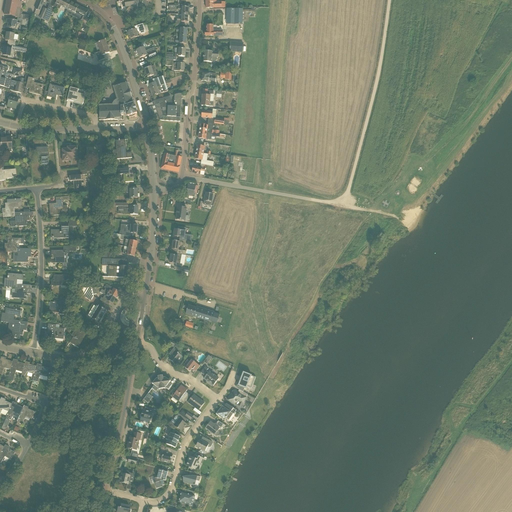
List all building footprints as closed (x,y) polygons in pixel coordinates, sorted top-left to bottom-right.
[(19,18),(20,14),(22,1),(25,2),(25,0),(7,0),(4,15),(18,18),(19,18)] [(46,1),(46,0),(39,0),(36,9),(35,12),(39,14),(44,0),(46,1)] [(67,10),(71,2),(67,0),(53,0),(51,5),(49,4),(43,19),(49,22),(55,8),(60,10),(61,7),(67,10)] [(115,0),(116,3),(125,2),(125,7),(131,6),(131,8),(133,9),(135,9),(135,11),(149,9),(148,0),(149,0),(115,0)] [(213,0),(205,0),(206,8),(214,8),(225,8),(225,2),(213,2),(213,0)] [(85,18),(88,11),(79,6),(71,2),(67,10),(75,14),(75,13),(81,16),(80,20),(83,21),(85,18)] [(182,11),(182,15),(188,15),(189,7),(182,7),(182,8),(178,7),(178,10),(182,11)] [(243,9),(227,9),(227,24),(243,25),(243,9)] [(30,16),(22,14),(20,14),(19,18),(18,18),(17,22),(7,20),(6,23),(8,24),(8,28),(16,30),(17,26),(20,26),(19,32),(26,33),(27,27),(30,16)] [(181,22),(188,23),(188,15),(182,15),(181,18),(177,18),(177,21),(181,21),(181,22)] [(141,24),(137,26),(131,27),(132,30),(129,31),(129,32),(128,32),(129,35),(130,35),(131,39),(139,36),(139,34),(140,33),(141,35),(145,34),(145,32),(143,24),(141,25),(141,24)] [(213,25),(206,25),(206,32),(205,32),(204,33),(204,35),(205,36),(213,36),(222,36),(223,30),(213,30),(213,25)] [(187,36),(187,29),(180,28),(180,29),(176,29),(176,32),(180,32),(180,36),(187,36)] [(77,32),(75,39),(80,40),(84,41),(85,34),(81,33),(77,32)] [(19,35),(7,33),(5,41),(8,41),(7,45),(10,45),(15,46),(16,41),(18,41),(19,35)] [(186,44),(187,36),(180,36),(179,40),(175,39),(175,43),(179,43),(179,44),(186,44)] [(103,55),(109,53),(105,41),(97,44),(101,52),(96,54),(99,61),(105,59),(103,55)] [(244,43),(230,42),(229,52),(243,53),(244,43)] [(140,49),(137,50),(140,58),(148,54),(150,58),(156,56),(155,51),(153,48),(150,50),(145,51),(144,48),(144,47),(145,46),(145,45),(145,44),(144,43),(143,43),(139,45),(140,49)] [(11,49),(4,48),(3,55),(8,56),(8,57),(13,58),(14,51),(14,50),(11,49)] [(165,60),(174,60),(178,61),(178,56),(185,57),(186,49),(175,48),(175,52),(174,57),(168,57),(165,56),(165,60)] [(217,61),(217,58),(219,58),(219,52),(213,52),(204,51),(203,62),(212,63),(214,63),(217,61)] [(173,63),(174,60),(165,60),(165,66),(172,66),(172,71),(174,71),(184,72),(184,64),(173,63)] [(147,77),(153,76),(154,77),(158,76),(154,66),(152,66),(151,63),(143,66),(144,71),(145,70),(147,77)] [(231,80),(232,73),(220,72),(220,78),(225,78),(225,80),(231,80)] [(216,74),(209,73),(202,73),(202,76),(201,76),(201,77),(202,78),(201,81),(209,82),(216,82),(216,74)] [(163,76),(147,82),(149,90),(150,89),(153,96),(168,91),(166,84),(163,76)] [(11,80),(6,79),(0,77),(0,85),(9,88),(11,80)] [(29,78),(26,87),(30,87),(29,93),(40,95),(43,85),(34,83),(35,79),(29,78)] [(21,93),(23,83),(19,82),(17,82),(15,92),(21,93)] [(99,107),(99,114),(100,118),(103,118),(103,120),(110,120),(111,120),(118,120),(118,118),(122,118),(121,116),(124,116),(124,114),(126,114),(127,116),(137,113),(134,103),(132,104),(131,101),(133,100),(131,93),(129,86),(127,87),(126,83),(115,87),(113,87),(114,92),(117,100),(116,100),(114,101),(113,103),(113,104),(112,105),(104,105),(99,105),(99,107)] [(50,84),(47,97),(56,99),(57,95),(63,97),(65,88),(50,84)] [(74,101),(83,103),(85,95),(70,91),(67,100),(74,102),(74,101)] [(214,91),(207,91),(207,94),(206,94),(206,96),(202,95),(201,106),(213,107),(213,102),(210,102),(210,96),(210,94),(213,95),(214,91)] [(10,98),(7,107),(16,110),(19,100),(17,99),(18,96),(9,94),(8,97),(10,98)] [(180,122),(181,106),(174,105),(173,105),(170,96),(154,101),(160,120),(178,122),(180,122)] [(207,132),(207,133),(219,134),(220,131),(214,130),(214,131),(212,130),(212,127),(208,126),(200,124),(199,131),(207,132)] [(207,132),(199,131),(198,138),(206,139),(210,140),(211,136),(220,137),(220,134),(219,134),(207,133),(207,132)] [(12,152),(11,148),(12,148),(11,139),(2,140),(2,138),(0,138),(0,148),(6,148),(6,150),(7,150),(7,151),(8,151),(8,152),(9,152),(10,152),(12,152)] [(116,141),(116,146),(117,159),(127,158),(132,158),(132,153),(126,153),(125,140),(120,141),(120,139),(119,139),(119,141),(116,141)] [(197,145),(196,152),(203,153),(205,147),(197,145)] [(97,159),(102,159),(102,146),(96,146),(96,148),(87,148),(87,156),(91,156),(91,158),(91,159),(92,160),(93,160),(97,160),(97,159)] [(46,170),(49,170),(49,165),(48,156),(48,147),(36,147),(36,153),(40,153),(41,165),(46,165),(46,170)] [(72,158),(77,158),(77,147),(71,147),(72,149),(62,149),(63,161),(73,161),(72,158)] [(196,152),(195,159),(201,160),(201,164),(213,167),(214,162),(207,161),(208,154),(207,154),(203,154),(203,153),(196,152)] [(173,171),(175,164),(166,162),(168,154),(165,154),(161,168),(173,171)] [(178,172),(182,157),(175,156),(173,162),(175,163),(175,164),(173,171),(178,172)] [(200,175),(201,171),(204,172),(205,169),(202,168),(202,167),(193,166),(192,173),(200,175)] [(13,175),(13,170),(3,171),(3,169),(0,168),(0,181),(4,181),(4,179),(7,179),(8,179),(13,178),(13,175)] [(83,180),(82,175),(87,175),(87,168),(82,169),(80,169),(81,175),(69,176),(70,181),(74,181),(74,183),(73,184),(74,192),(83,191),(85,190),(84,180),(83,180)] [(123,182),(134,182),(133,174),(130,174),(130,169),(125,169),(118,169),(118,175),(123,175),(123,182)] [(193,197),(196,185),(188,184),(186,195),(193,197)] [(134,198),(138,198),(138,189),(130,189),(127,189),(127,193),(130,193),(130,197),(128,197),(129,202),(134,202),(134,198)] [(211,206),(211,202),(212,202),(213,194),(206,193),(206,196),(205,195),(204,201),(203,205),(207,205),(211,206)] [(67,206),(63,206),(62,201),(70,200),(69,196),(56,198),(56,203),(49,204),(50,216),(55,216),(55,215),(57,214),(58,215),(63,215),(68,214),(67,206)] [(16,217),(16,213),(15,213),(15,208),(19,208),(18,199),(7,200),(9,200),(9,203),(5,203),(5,207),(6,207),(6,209),(2,209),(3,214),(4,214),(4,217),(16,217)] [(130,203),(124,203),(116,203),(116,207),(124,207),(123,214),(138,215),(138,206),(130,206),(130,203)] [(184,220),(186,208),(177,207),(176,219),(184,220)] [(11,227),(27,226),(27,221),(30,221),(29,215),(28,215),(28,212),(16,213),(16,217),(17,216),(17,221),(10,222),(11,227)] [(126,229),(126,233),(137,233),(137,226),(131,225),(126,225),(126,229)] [(69,226),(61,226),(61,230),(51,230),(51,237),(59,238),(69,238),(69,226)] [(178,230),(175,229),(174,236),(180,237),(179,240),(187,241),(187,236),(185,236),(186,228),(178,227),(178,230)] [(6,252),(18,252),(18,249),(17,249),(17,244),(21,244),(21,238),(8,238),(8,242),(9,242),(9,244),(5,244),(5,249),(6,249),(6,252)] [(126,240),(124,247),(129,248),(136,249),(137,242),(130,240),(126,240)] [(179,240),(179,242),(173,241),(172,249),(176,250),(175,253),(178,253),(182,254),(186,255),(186,251),(178,250),(179,246),(187,247),(188,241),(187,241),(179,240)] [(136,249),(129,248),(128,251),(124,250),(123,254),(127,255),(134,256),(136,249)] [(30,252),(30,249),(18,249),(18,252),(19,252),(19,257),(15,257),(15,262),(28,263),(28,257),(31,257),(31,252),(30,252)] [(67,270),(67,263),(67,251),(51,251),(51,255),(55,255),(55,263),(62,263),(62,270),(67,270)] [(177,256),(171,255),(170,263),(176,264),(175,268),(181,268),(182,264),(180,264),(182,254),(178,253),(177,256)] [(129,260),(110,259),(102,258),(102,266),(109,266),(120,267),(119,278),(127,278),(129,260)] [(5,287),(17,288),(17,285),(17,280),(21,280),(22,275),(8,273),(8,279),(5,279),(4,284),(5,284),(5,287)] [(69,276),(54,275),(54,281),(52,281),(51,286),(69,287),(69,276)] [(105,288),(104,291),(116,298),(119,292),(106,284),(105,287),(105,288)] [(30,286),(17,285),(17,288),(18,288),(18,293),(14,292),(13,298),(27,299),(27,294),(30,294),(31,289),(30,289),(30,286)] [(94,297),(93,294),(92,288),(88,287),(83,296),(83,297),(91,302),(94,297)] [(109,298),(107,300),(112,304),(116,298),(104,291),(102,289),(100,292),(103,294),(102,294),(105,295),(109,298)] [(65,302),(61,302),(60,303),(50,302),(50,311),(60,312),(60,314),(64,315),(65,304),(71,304),(71,302),(71,299),(65,298),(65,302)] [(96,305),(94,309),(104,315),(105,315),(104,315),(106,311),(107,311),(106,311),(106,310),(103,308),(103,309),(99,306),(99,307),(96,305)] [(214,312),(197,307),(196,308),(188,305),(186,314),(211,322),(214,312)] [(14,324),(15,320),(14,320),(15,315),(18,316),(19,311),(6,308),(5,314),(2,313),(1,322),(14,324)] [(104,315),(94,309),(92,312),(94,314),(92,318),(91,318),(96,321),(95,322),(98,323),(99,323),(100,323),(99,323),(100,322),(101,322),(103,319),(102,319),(103,318),(104,315)] [(19,339),(20,335),(23,336),(23,330),(26,331),(27,326),(26,325),(27,322),(15,320),(14,324),(15,324),(14,328),(12,328),(10,328),(9,333),(13,334),(12,337),(19,339)] [(56,328),(56,325),(48,324),(47,338),(63,340),(64,337),(65,329),(56,328)] [(77,347),(85,334),(78,329),(78,330),(76,329),(71,336),(73,337),(70,343),(74,345),(76,346),(77,347)] [(169,360),(175,364),(181,356),(180,355),(180,354),(181,353),(181,352),(180,351),(180,350),(179,349),(175,346),(171,352),(174,354),(169,360)] [(8,369),(10,370),(13,362),(4,359),(4,358),(1,357),(1,359),(0,362),(0,374),(2,375),(5,366),(9,368),(8,369)] [(16,361),(16,360),(13,359),(13,362),(10,370),(11,370),(9,376),(8,379),(13,381),(14,378),(16,372),(22,374),(22,372),(25,364),(16,361)] [(191,360),(190,362),(187,360),(184,365),(186,367),(185,368),(190,372),(192,369),(196,372),(200,366),(191,360)] [(32,381),(37,366),(28,364),(28,362),(25,361),(25,364),(22,372),(22,374),(21,378),(26,380),(29,371),(32,372),(30,380),(32,381)] [(44,376),(46,377),(49,369),(40,366),(40,365),(37,364),(37,366),(32,381),(38,382),(40,373),(45,375),(44,376)] [(207,375),(204,379),(207,381),(208,381),(209,382),(210,384),(211,385),(212,386),(213,385),(213,386),(216,382),(218,382),(218,380),(219,379),(209,372),(207,370),(208,369),(205,367),(201,373),(204,375),(205,374),(207,375)] [(256,377),(242,372),(240,377),(241,377),(237,388),(243,392),(244,388),(246,389),(247,387),(251,389),(256,377)] [(152,389),(156,392),(158,389),(166,388),(168,390),(172,385),(169,383),(170,381),(165,377),(163,377),(163,376),(158,376),(158,378),(156,378),(152,384),(154,385),(152,389)] [(184,404),(189,397),(192,393),(191,393),(188,397),(185,395),(186,394),(185,393),(187,390),(181,385),(176,392),(175,390),(171,396),(172,397),(178,402),(179,401),(184,404)] [(241,408),(243,404),(246,397),(248,394),(239,390),(237,393),(235,392),(233,394),(232,393),(228,398),(229,399),(227,400),(235,406),(235,405),(236,405),(236,406),(239,409),(241,408)] [(188,403),(195,408),(199,411),(204,403),(194,395),(188,403)] [(1,398),(0,400),(0,414),(2,410),(8,413),(8,412),(12,404),(3,400),(4,399),(1,398)] [(18,415),(20,416),(23,408),(18,405),(15,404),(16,403),(13,401),(12,404),(8,412),(8,413),(6,418),(11,420),(14,413),(18,415)] [(221,408),(216,414),(224,421),(226,418),(229,420),(236,410),(226,404),(223,407),(223,408),(221,408)] [(27,408),(27,407),(24,405),(23,408),(20,416),(17,422),(22,424),(25,418),(29,420),(30,419),(31,420),(35,412),(27,408)] [(149,424),(152,413),(156,410),(150,408),(149,412),(143,410),(142,414),(141,417),(140,422),(149,424)] [(185,421),(188,418),(180,412),(177,416),(179,417),(176,422),(173,420),(172,420),(170,422),(171,423),(174,425),(181,431),(185,426),(186,426),(187,425),(183,422),(184,421),(185,421)] [(225,425),(218,421),(216,423),(213,424),(210,422),(206,428),(208,430),(209,434),(213,434),(214,435),(216,436),(219,436),(218,430),(219,429),(222,428),(225,425)] [(180,437),(175,435),(172,433),(173,429),(165,425),(164,427),(167,429),(165,432),(165,433),(165,434),(165,435),(166,435),(166,436),(167,436),(166,439),(167,440),(166,443),(175,448),(177,444),(176,443),(177,441),(178,441),(180,437)] [(140,441),(142,434),(134,432),(133,438),(130,437),(129,441),(130,442),(128,448),(137,450),(139,440),(140,441)] [(212,442),(203,437),(201,440),(200,440),(196,446),(197,447),(200,449),(200,451),(202,450),(205,452),(208,447),(209,448),(211,447),(213,444),(212,442)] [(0,453),(0,462),(1,463),(4,458),(8,460),(9,459),(11,460),(15,453),(7,448),(8,447),(6,445),(4,447),(0,453)] [(169,454),(170,451),(161,448),(159,456),(162,456),(161,461),(170,463),(172,454),(169,454)] [(203,458),(195,455),(193,458),(190,457),(186,466),(196,470),(199,463),(200,463),(203,458)] [(134,475),(134,474),(135,470),(133,469),(132,474),(129,473),(129,475),(122,473),(121,476),(120,477),(119,479),(120,480),(120,482),(128,484),(129,483),(132,484),(134,475)] [(168,472),(163,471),(159,470),(157,478),(155,478),(156,483),(155,483),(157,489),(162,487),(162,485),(164,485),(163,481),(163,480),(166,481),(168,472)] [(201,474),(189,471),(190,476),(188,476),(187,476),(186,476),(185,477),(184,477),(182,477),(183,478),(183,477),(183,483),(195,486),(196,481),(199,481),(201,474)] [(183,489),(182,493),(181,493),(180,496),(181,497),(181,498),(180,498),(179,502),(192,505),(194,499),(195,495),(194,495),(195,492),(183,489)]
